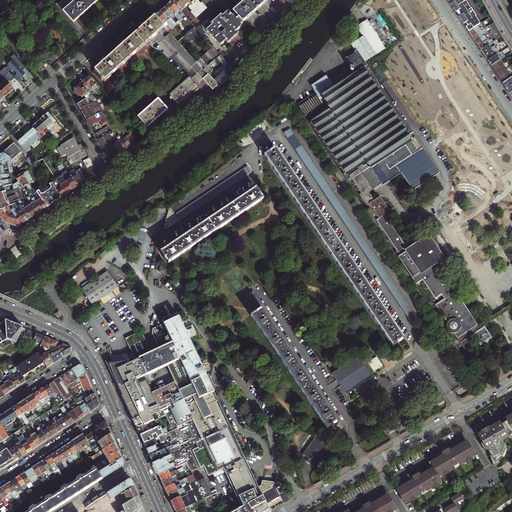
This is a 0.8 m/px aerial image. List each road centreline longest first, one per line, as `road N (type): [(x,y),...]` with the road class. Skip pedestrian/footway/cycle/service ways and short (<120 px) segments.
road 1 (residential): [(420,339),(419,315),(294,126),(286,121),(276,130)]
road 2 (residential): [(111,176),(211,107),(269,53),(308,0)]
road 3 (residential): [(276,130),(420,339)]
road 4 (residential): [(366,467),(346,419),(259,291),(252,296)]
road 5 (residential): [(511,113),(437,0)]
road 6 (residential): [(161,242),(252,181),(253,156)]
road 7 (residential): [(113,406),(0,479)]
road 8 (residential): [(9,244),(111,176)]
road 9 (tertiary): [(52,82),(143,0)]
